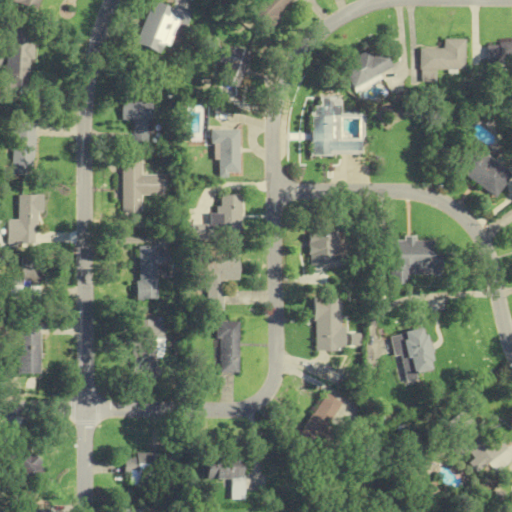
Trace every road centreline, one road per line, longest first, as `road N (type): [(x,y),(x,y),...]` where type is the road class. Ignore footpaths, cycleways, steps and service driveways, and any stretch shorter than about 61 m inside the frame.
road 1 (residential): [(394,0),(332,23),(282,85),(274,127),(270,386),(230,410),(0,408)]
road 2 (residential): [(110,0),(82,125),(83,511)]
road 3 (residential): [(511,350),(489,262),(454,209),(399,189),(275,190)]
